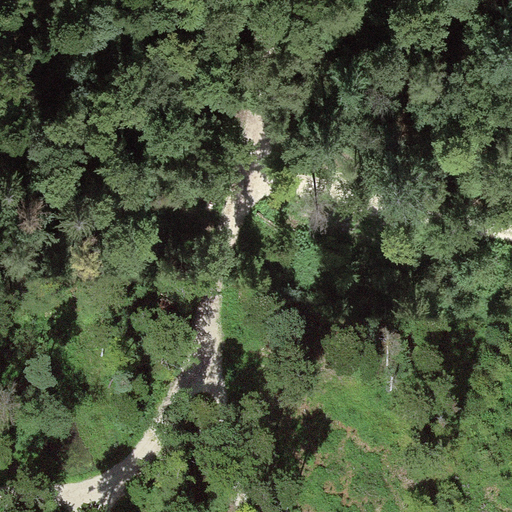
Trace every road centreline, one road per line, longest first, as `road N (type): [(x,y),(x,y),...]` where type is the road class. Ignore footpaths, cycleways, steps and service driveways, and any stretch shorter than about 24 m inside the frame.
road 1 (track): [(241,511),(209,358),(292,0)]
road 2 (track): [(247,170),(511,231)]
road 3 (track): [(101,511),(114,482),(209,358)]
